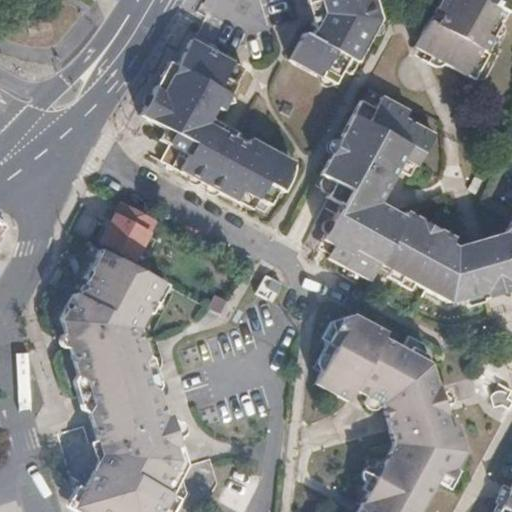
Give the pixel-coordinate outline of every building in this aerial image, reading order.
[(303,0),(311,27),(307,34),(301,31),(285,57),(315,73),(332,83),(340,69),(347,56),(353,60),(365,39),(378,16),(373,0),(303,0)] [(511,0),(438,0),(419,37),(422,47),(446,60),(442,65),(472,82),(487,54),(481,51),(508,0),(511,0)] [(284,167),(230,137),(224,134),(204,122),(212,108),(219,112),(232,87),(244,67),(211,49),(191,38),(176,63),(164,84),(144,118),(167,131),(162,139),(170,144),(161,160),(204,184),(252,211),(257,199),(272,207),(281,191),(285,193),(290,184),(291,180),(292,172),(284,167)] [(346,72),(353,60),(347,56),(340,69),(346,72)] [(164,84),(176,63),(171,59),(143,110),(140,115),(144,118),(164,84)] [(413,165),(432,131),(410,119),(414,112),(386,97),(380,108),(365,101),(323,175),(336,183),(328,198),(342,205),(322,242),(334,248),(328,259),(370,284),(378,268),(412,286),(449,307),(482,297),(479,282),(468,245),(456,249),(453,247),(456,241),(406,213),(403,221),(387,212),(374,204),(385,185),(400,157),(413,165)] [(134,255),(152,219),(119,201),(100,239),(134,255)] [(511,288),(511,222),(505,235),(484,240),(493,277),(503,275),(507,290),(511,288)] [(493,277),(484,240),(468,245),(479,282),(493,277)] [(89,277),(102,249),(96,246),(81,273),(85,275),(89,277)] [(177,458),(172,443),(167,445),(159,417),(163,416),(156,393),(155,390),(148,392),(139,362),(142,351),(137,335),(133,324),(143,306),(157,278),(102,249),(89,277),(85,275),(76,293),(72,291),(59,317),(64,332),(67,332),(71,344),(67,345),(76,369),(77,375),(86,381),(95,409),(89,411),(99,442),(103,440),(106,449),(97,466),(84,489),(80,497),(84,511),(85,511),(177,511),(188,492),(177,458)] [(241,277),(246,269),(235,262),(230,271),(241,277)] [(507,290),(503,275),(493,277),(479,282),(482,297),(507,290)] [(148,309),(163,281),(157,278),(143,306),(148,309)] [(221,311),(229,299),(216,292),(210,305),(221,311)] [(445,484),(461,457),(453,427),(444,429),(440,413),(433,389),(424,358),(407,349),(404,354),(379,341),(383,335),(348,315),(336,318),(324,341),(330,345),(315,372),(309,381),(307,383),(309,384),(341,402),(349,390),(376,405),(383,429),(389,447),(385,455),(362,493),(351,511),(414,511),(430,485),(434,478),(445,484)] [(155,390),(149,372),(142,351),(139,362),(148,392),(155,390)] [(95,409),(86,381),(77,375),(89,411),(95,409)] [(175,433),(169,414),(163,416),(159,417),(167,445),(172,443),(178,441),(175,433)] [(442,491),(445,484),(434,478),(430,485),(442,491)] [(511,511),(511,485),(509,490),(508,493),(497,511),(511,511)]
